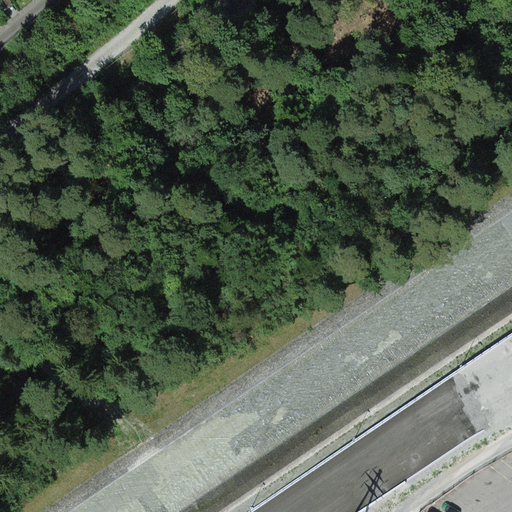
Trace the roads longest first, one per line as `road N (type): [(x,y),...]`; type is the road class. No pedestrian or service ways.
road 1 (primary): [(300,511),(461,406),(511,383)]
road 2 (unclassified): [(0,142),(170,0)]
